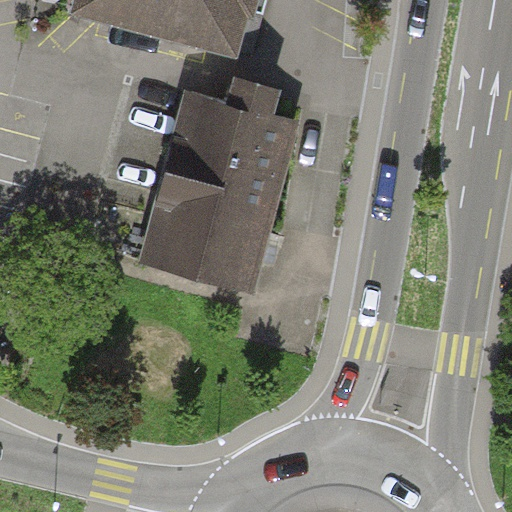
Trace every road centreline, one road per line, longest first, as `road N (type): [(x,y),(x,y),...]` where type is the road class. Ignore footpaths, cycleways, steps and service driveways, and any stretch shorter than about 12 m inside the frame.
road 1 (primary): [(446,511),(458,357),(483,207),(476,168),(503,0)]
road 2 (primary): [(426,0),(366,341),(318,452)]
road 3 (primary): [(247,488),(196,493),(0,454)]
road 4 (primary): [(445,511),(428,490),(377,458),(318,452)]
